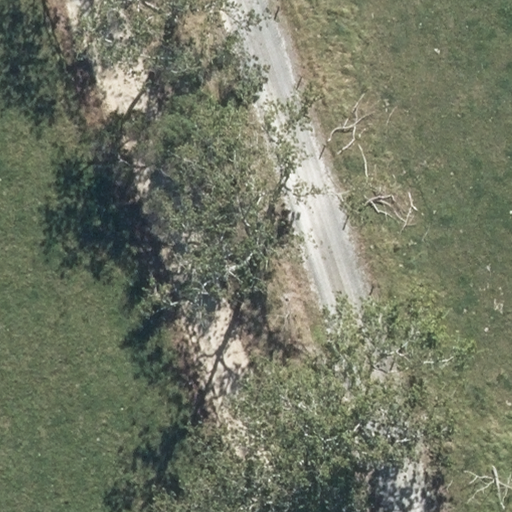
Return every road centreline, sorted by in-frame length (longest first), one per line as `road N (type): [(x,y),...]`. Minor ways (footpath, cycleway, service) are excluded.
road 1 (unknown): [(71,0),(142,205),(286,511)]
road 2 (unknown): [(371,511),(207,0)]
